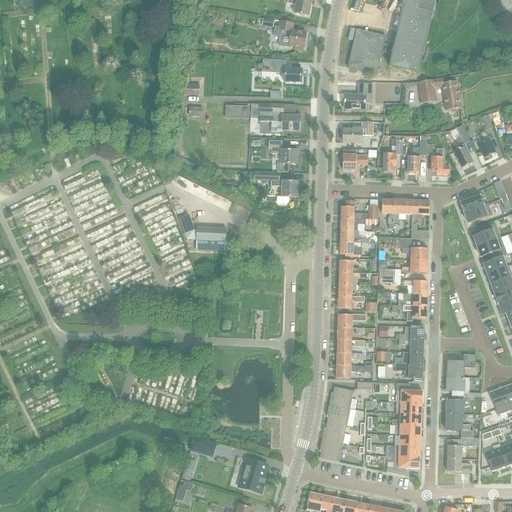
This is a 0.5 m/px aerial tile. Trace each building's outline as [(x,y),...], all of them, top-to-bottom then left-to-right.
[(309,17),(312,2),(303,0),(288,0),(287,4),(296,6),(294,14),(309,17)] [(365,0),(365,3),(397,12),(410,16),(413,5),(407,3),(407,0),(365,0)] [(397,12),(365,3),(364,3),(356,37),(358,37),(355,47),(354,47),(349,70),(351,71),(348,81),(370,80),(372,76),(387,79),(390,67),(392,58),(396,45),(389,43),(397,12)] [(275,28),(274,36),(280,37),(279,46),(289,47),(289,46),(304,48),(306,34),(292,31),(293,24),(279,22),(278,28),(275,28)] [(442,64),(440,73),(453,76),(457,61),(444,58),(442,64)] [(301,83),(302,70),(285,69),(285,61),(273,60),(272,72),(274,72),(274,73),(284,73),(284,82),(301,83)] [(444,78),(418,83),(421,104),(436,101),(434,88),(441,87),(445,111),(462,109),(458,81),(444,83),(444,78)] [(345,96),(344,109),(365,110),(366,103),(372,103),(372,85),(359,84),(359,91),(361,91),(361,96),(345,96)] [(199,85),(184,85),(184,96),(199,96),(199,85)] [(251,105),(251,118),(260,118),(260,113),(259,113),(260,105),(251,105)] [(300,131),(300,117),(282,116),(282,114),(283,114),(284,105),(271,105),(260,105),(259,113),(260,113),(260,118),(260,122),(275,122),(282,123),(282,130),(300,131)] [(226,106),(226,119),(249,119),(249,107),(226,106)] [(190,108),(189,116),(202,117),(202,109),(190,108)] [(482,117),(486,129),(492,127),(488,115),(482,117)] [(462,127),(465,132),(474,128),(473,127),(475,126),(473,122),(462,127)] [(344,131),(343,144),(362,144),(362,136),(373,136),(373,123),(362,123),(362,129),(353,129),(353,131),(344,131)] [(465,132),(462,127),(462,126),(456,129),(460,137),(456,139),(461,149),(454,152),(462,169),(474,163),(465,144),(469,142),(465,132)] [(478,145),(485,157),(495,152),(485,131),(481,133),(485,142),(478,145)] [(408,157),(407,173),(419,173),(420,155),(426,156),(426,145),(426,142),(427,137),(421,137),(420,142),(420,148),(412,148),(412,157),(408,157)] [(396,140),(391,140),(391,154),(384,154),(383,172),(393,173),(393,168),(396,168),(396,155),(402,155),(402,154),(402,148),(403,142),(396,142),(396,140)] [(282,155),(281,164),(297,165),(297,151),(299,152),(299,148),(292,148),(292,151),(282,151),(282,142),(269,141),(269,149),(272,149),(271,154),(282,155)] [(426,145),(426,156),(432,156),(431,173),(436,173),(436,174),(449,175),(449,166),(445,166),(445,163),(443,162),(443,149),(437,149),(437,153),(432,153),(433,145),(426,145)] [(357,156),(356,156),(356,150),(344,150),(344,155),(343,155),(343,164),(343,171),(356,172),(356,165),(368,166),(368,156),(357,156)] [(243,173),(243,180),(254,181),(254,173),(243,173)] [(289,198),(298,198),(298,194),(298,182),(282,182),(282,183),(280,182),(280,174),(266,174),(254,173),(254,181),(265,181),(271,181),(271,186),(282,187),(282,197),(276,197),(276,202),(278,204),(286,205),(288,203),(289,198)] [(460,203),(464,214),(486,206),(486,205),(482,195),(460,203)] [(389,224),(393,224),(394,201),(382,201),(381,214),(389,215),(388,224),(389,224)] [(405,215),(406,201),(394,201),(393,224),(398,224),(399,215),(405,215)] [(416,232),(416,225),(417,202),(406,201),(405,215),(412,215),(411,224),(410,235),(416,235),(416,232)] [(341,219),(365,220),(367,220),(367,215),(354,214),(355,202),(345,202),(345,207),(341,207),(341,219)] [(430,202),(417,202),(416,225),(422,225),(422,219),(421,218),(420,218),(420,215),(429,216),(430,202)] [(486,206),(464,214),(468,224),(492,215),(488,204),(486,205),(486,206)] [(377,220),(377,206),(369,206),(369,220),(377,220)] [(186,241),(196,241),(197,230),(194,230),(188,214),(178,218),(186,241)] [(354,232),(359,232),(359,225),(365,225),(365,220),(341,219),(341,231),(354,232)] [(476,247),(501,238),(497,228),(492,229),(491,225),(479,230),(480,234),(472,237),(476,247)] [(217,229),(210,228),(207,228),(207,229),(200,229),(200,228),(197,228),(197,230),(196,241),(196,251),(217,252),(219,252),(225,252),(226,243),(226,239),(226,232),(226,229),(217,229)] [(359,232),(354,232),(341,231),(340,243),(361,244),(369,244),(369,241),(367,239),(359,239),(359,232)] [(501,238),(476,247),(480,258),(487,255),(489,262),(503,257),(507,255),(501,238)] [(410,261),(428,262),(428,249),(411,249),(411,239),(395,239),(395,249),(402,249),(402,254),(411,254),(410,261)] [(360,248),(361,244),(340,243),(340,255),(361,256),(361,248),(360,248)] [(483,264),(487,275),(506,267),(502,257),(489,262),(483,264)] [(340,261),(339,273),(360,274),(360,269),(355,269),(355,271),(353,271),(353,262),(340,261)] [(427,274),(428,262),(410,261),(410,268),(401,268),(401,273),(427,274)] [(487,275),(491,285),(511,276),(511,275),(509,267),(509,266),(506,267),(507,267),(487,275)] [(366,274),(360,274),(339,273),(339,285),(357,285),(357,279),(366,279),(366,274)] [(511,276),(491,285),(494,295),(511,288),(511,276)] [(412,294),(427,295),(427,282),(403,282),(403,286),(413,286),(412,294)] [(357,285),(339,285),(339,297),(360,298),(360,293),(355,293),(355,295),(352,295),(352,291),(356,291),(357,285)] [(511,288),(494,295),(498,305),(511,299),(511,288)] [(427,295),(412,294),(412,295),(402,294),(402,301),(397,301),(397,306),(426,307),(427,295)] [(351,310),(352,303),(364,303),(364,298),(360,298),(339,297),(338,309),(351,310)] [(511,299),(498,305),(502,316),(506,314),(511,311),(511,299)] [(365,303),(365,313),(375,313),(375,304),(365,303)] [(426,320),(426,307),(397,306),(397,307),(392,307),(392,312),(402,312),(412,312),(412,320),(426,320)] [(338,328),(351,329),(352,322),(365,322),(366,316),(352,315),(352,316),(338,315),(338,328)] [(388,327),(380,327),(380,338),(388,338),(388,327)] [(363,329),(351,329),(338,328),(337,341),(351,342),(351,335),(363,335),(363,329)] [(410,341),(425,341),(425,335),(423,335),(424,328),(411,328),(410,341)] [(337,341),(337,354),(351,354),(351,347),(364,348),(364,342),(351,342),(337,341)] [(410,341),(406,341),(399,341),(399,346),(410,346),(410,353),(423,354),(423,348),(425,348),(425,341),(410,341)] [(422,360),(423,354),(410,353),(403,353),(403,361),(395,360),(395,367),(398,367),(424,368),(425,361),(422,360)] [(366,354),(351,354),(337,354),(337,366),(350,367),(351,360),(366,360),(366,354)] [(447,362),(447,378),(463,379),(463,369),(471,369),(471,363),(475,363),(476,355),(463,355),(463,362),(447,362)] [(336,379),(350,380),(350,373),(368,373),(368,367),(365,367),(350,367),(337,366),(336,379)] [(424,373),(424,368),(398,367),(398,371),(408,371),(408,379),(414,379),(413,381),(422,382),(422,373),(424,373)] [(463,379),(447,378),(447,391),(452,391),(451,396),(473,397),(480,397),(481,394),(474,394),(469,394),(470,379),(463,379)] [(511,408),(511,384),(503,388),(511,408)] [(329,405),(350,410),(354,392),(334,388),(333,394),(332,394),(329,405)] [(511,409),(511,408),(503,388),(494,391),(489,393),(498,416),(511,410),(511,409)] [(423,393),(401,392),(401,403),(422,404),(423,393)] [(451,396),(451,402),(446,402),(446,414),(463,415),(463,408),(469,407),(469,400),(473,400),(473,397),(451,396)] [(422,405),(396,404),(396,415),(398,415),(398,414),(421,415),(422,405)] [(346,427),(350,410),(329,405),(329,406),(327,417),(328,417),(327,423),(346,427)] [(398,415),(398,425),(421,426),(421,415),(398,414),(398,415)] [(463,415),(446,414),(445,430),(461,431),(461,438),(462,438),(462,439),(479,439),(473,439),(473,431),(469,431),(470,426),(462,426),(462,416),(463,416),(463,415)] [(322,440),(343,445),(346,427),(327,423),(326,429),(324,429),(322,440)] [(395,436),(400,436),(421,437),(421,426),(398,425),(395,425),(395,436)] [(399,447),(420,448),(421,437),(400,436),(399,446),(399,447)] [(195,437),(191,450),(213,457),(217,443),(195,437)] [(479,448),(479,439),(462,439),(462,441),(447,441),(447,447),(448,447),(447,460),(462,460),(462,447),(479,448)] [(339,462),(343,445),(322,440),(322,441),(320,452),(321,452),(320,458),(339,462)] [(511,444),(500,448),(506,466),(511,464),(511,444)] [(420,459),(420,448),(399,447),(399,446),(394,446),(394,458),(420,459)] [(500,448),(485,453),(491,471),(506,466),(500,448)] [(247,458),(238,486),(248,490),(261,493),(263,485),(261,484),(265,469),(267,464),(247,458)] [(420,459),(394,458),(393,469),(419,470),(420,459)] [(462,460),(447,460),(447,472),(461,473),(461,474),(470,475),(470,464),(462,464),(462,460)] [(188,466),(184,478),(191,480),(195,468),(188,466)] [(379,481),(399,484),(400,477),(380,475),(379,481)] [(181,480),(175,499),(182,501),(185,491),(190,492),(192,484),(181,480)] [(313,511),(318,511),(319,511),(323,496),(310,493),(307,511),(306,510),(305,511),(310,511),(311,511),(312,511),(313,511)] [(331,511),(334,498),(323,496),(319,511),(320,511),(320,510),(327,511),(326,511),(331,511)] [(343,511),(346,500),(334,498),(331,511),(343,511)] [(346,500),(343,511),(355,511),(357,503),(346,500)] [(369,511),(370,505),(357,503),(355,511),(369,511)]
